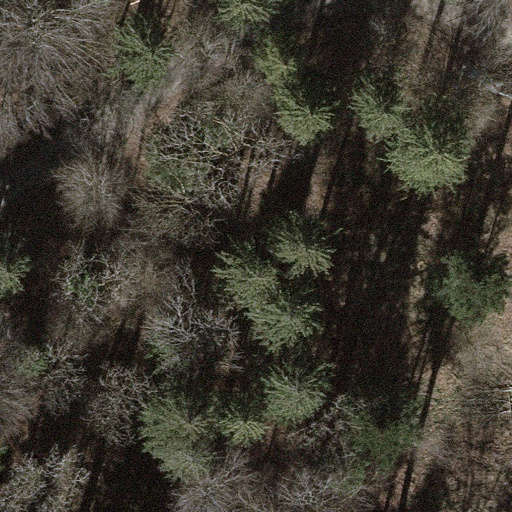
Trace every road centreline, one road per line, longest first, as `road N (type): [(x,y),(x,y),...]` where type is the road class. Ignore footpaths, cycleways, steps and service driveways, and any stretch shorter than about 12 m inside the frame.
road 1 (track): [(0,181),(288,0)]
road 2 (track): [(348,0),(466,22),(511,49)]
